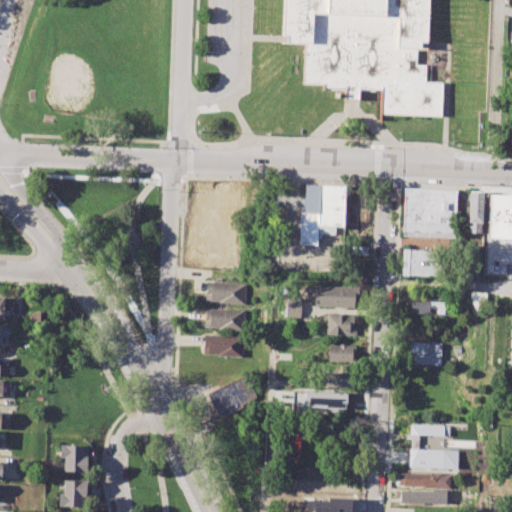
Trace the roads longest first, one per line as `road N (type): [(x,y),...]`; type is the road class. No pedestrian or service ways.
road 1 (residential): [(387,170),(373,511)]
road 2 (residential): [(511,178),(178,160)]
road 3 (tertiary): [(65,258),(131,353),(210,511)]
road 4 (residential): [(155,402),(169,160)]
road 5 (residential): [(169,160),(0,153)]
road 6 (residential): [(184,0),(178,160)]
road 7 (residential): [(155,402),(127,429),(115,457),(124,511)]
road 8 (tertiary): [(65,258),(0,157)]
